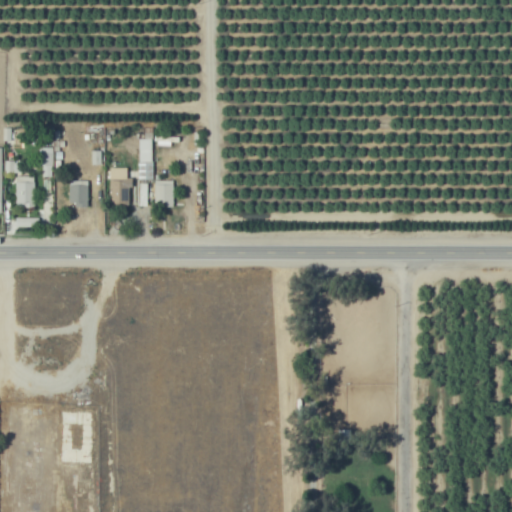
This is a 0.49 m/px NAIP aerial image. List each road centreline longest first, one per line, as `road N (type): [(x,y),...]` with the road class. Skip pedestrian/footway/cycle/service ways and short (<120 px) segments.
road 1 (secondary): [(0,253),(413,253)]
road 2 (residential): [(412,511),(413,253)]
